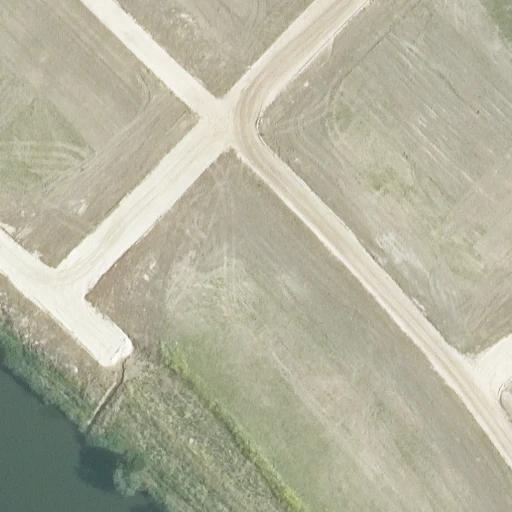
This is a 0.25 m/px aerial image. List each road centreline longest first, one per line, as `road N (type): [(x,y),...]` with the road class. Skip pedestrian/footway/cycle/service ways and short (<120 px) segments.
road 1 (residential): [(222,126),(372,279),(469,395)]
road 2 (residential): [(53,297),(222,126)]
road 3 (residential): [(116,355),(250,511)]
road 4 (residential): [(89,0),(222,126)]
road 5 (residential): [(222,126),(347,0)]
